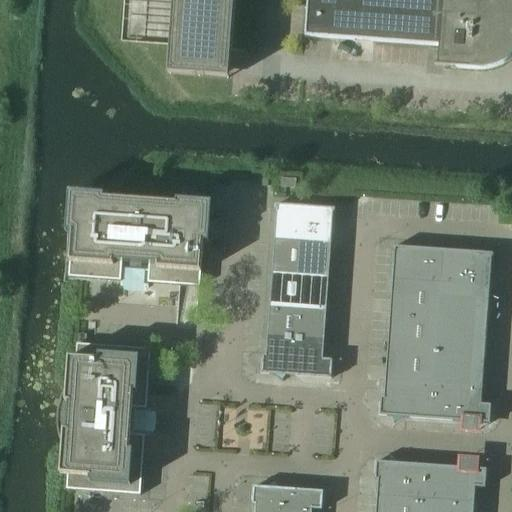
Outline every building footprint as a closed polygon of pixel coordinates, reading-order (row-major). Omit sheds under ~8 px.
[(173,0),(170,47),(168,76),(228,80),(230,52),(234,0),(173,0)] [(511,0),(306,0),(304,38),(438,47),(437,67),(468,70),(474,70),(485,70),(496,67),(506,62),(510,58),(511,56),(511,0)] [(283,189),(284,180),(273,180),(272,188),(283,189)] [(203,244),(208,245),(211,204),(176,202),(175,205),(104,200),(104,196),(69,194),(66,234),(71,235),(68,279),(119,282),(121,264),(128,265),(128,272),(139,273),(140,266),(148,266),(147,284),(199,288),(203,244)] [(331,244),(333,218),(333,214),(334,214),(334,210),(275,206),(274,214),(276,214),(274,240),(331,244)] [(328,278),(331,244),(274,240),(271,274),(328,278)] [(492,259),(493,255),(393,248),(392,252),(394,252),(383,399),(380,399),(379,417),(390,418),(393,424),(404,419),(464,423),(473,430),(477,424),(489,425),(490,407),(480,406),(491,259),(492,259)] [(325,312),(328,278),(271,274),(269,308),(325,312)] [(323,345),(325,312),(269,308),(267,341),(323,345)] [(322,361),(323,345),(267,341),(266,357),(262,357),(261,375),(273,376),(282,382),(286,377),(331,380),(332,361),(322,361)] [(150,351),(86,346),(77,345),(76,360),(68,359),(66,388),(64,392),(59,404),(57,417),(57,430),(60,442),(62,447),(60,476),(67,477),(66,491),(140,496),(144,437),(129,436),(129,428),(134,429),(135,409),(146,410),(150,351)] [(461,469),(401,465),(400,465),(391,458),(387,464),(375,463),(374,482),(377,482),(375,511),(472,511),(474,489),(484,490),(486,471),(474,470),(471,464),(461,469)] [(254,511),(311,511),(312,511),(321,511),(322,493),(278,490),(275,484),(264,489),(253,488),(251,506),(255,507),(254,511)]
